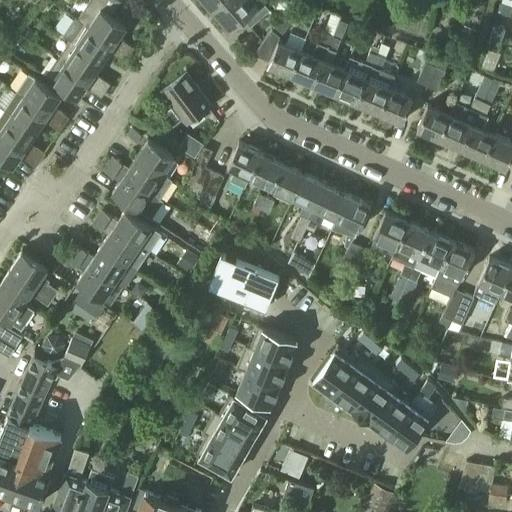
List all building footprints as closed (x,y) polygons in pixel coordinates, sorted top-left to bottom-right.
[(81,20),(80,21),(114,43),(120,47),(129,53),(134,46),(119,36),(126,25),(118,20),(128,5),(119,0),(88,0),(77,18),(81,20)] [(207,0),(215,8),(224,0),(207,0)] [(257,4),(254,0),(224,0),(215,8),(232,28),(244,17),(253,26),(267,13),(258,3),(257,4)] [(510,13),(511,8),(511,4),(501,1),(498,9),(510,13)] [(280,35),(295,18),(285,11),(271,27),(280,35)] [(348,21),(340,18),(333,34),(341,38),(348,21)] [(103,60),(110,49),(114,43),(80,21),(69,39),(103,60)] [(491,31),(503,36),(506,27),(493,23),(491,31)] [(28,24),(23,31),(32,38),(37,31),(28,24)] [(464,24),(458,44),(473,48),(479,29),(464,24)] [(300,49),(305,37),(290,30),(285,42),(278,39),(268,62),(291,72),(301,49),(300,49)] [(291,72),(314,81),(323,58),(328,46),(333,34),(325,31),(321,41),(318,40),(312,53),(301,49),(291,72)] [(503,36),(491,31),(488,40),(500,44),(503,36)] [(336,49),(341,38),(333,34),(328,46),(336,49)] [(58,57),(91,78),(96,71),(103,60),(69,39),(58,57)] [(382,42),(377,53),(386,56),(390,45),(382,42)] [(120,47),(116,53),(125,59),(129,53),(120,47)] [(350,55),(345,68),(336,91),(358,100),(367,77),(373,64),(377,53),(370,50),(365,61),(350,55)] [(377,53),(373,64),(367,77),(358,100),(379,109),(389,86),(395,73),(381,68),(386,56),(377,53)] [(97,82),(91,78),(58,57),(46,76),(79,97),(86,85),(102,95),(106,88),(97,82)] [(331,62),(323,58),(314,81),(336,91),(345,68),(331,62)] [(436,64),(426,60),(417,80),(428,84),(436,64)] [(436,64),(428,84),(437,88),(445,69),(436,64)] [(29,71),(16,89),(49,111),(61,92),(29,71)] [(186,71),(163,88),(187,121),(210,104),(186,71)] [(97,82),(106,88),(111,81),(101,75),(97,82)] [(481,84),(476,96),(483,99),(488,87),(481,84)] [(402,119),(412,96),(389,86),(379,109),(402,119)] [(488,87),(483,99),(491,103),(497,90),(489,86),(489,87),(488,87)] [(16,90),(4,107),(37,129),(49,111),(16,89),(16,90)] [(462,146),(483,99),(476,96),(471,107),(456,100),(450,112),(451,113),(440,136),(462,146)] [(484,156),(495,133),(483,127),(488,115),(486,114),(491,103),(483,99),(462,146),(484,156)] [(440,136),(451,113),(450,112),(427,102),(417,126),(440,136)] [(4,107),(0,113),(0,130),(25,147),(25,146),(30,140),(37,129),(4,107)] [(60,108),(56,115),(65,121),(69,115),(60,108)] [(65,121),(56,115),(55,116),(51,122),(60,128),(65,121)] [(138,139),(139,140),(144,131),(135,125),(129,133),(138,139)] [(0,130),(0,156),(13,165),(20,154),(36,164),(41,157),(32,151),(25,147),(0,130)] [(507,166),(511,154),(511,140),(495,133),(484,156),(507,166)] [(203,143),(189,135),(180,149),(194,158),(203,143)] [(141,155),(166,172),(171,174),(179,162),(174,159),(178,153),(152,137),(147,145),(141,155)] [(239,140),(227,164),(235,168),(231,178),(246,185),(251,175),(262,151),(239,140)] [(32,151),(41,157),(45,151),(36,144),(32,151)] [(205,165),(213,149),(204,144),(188,176),(198,181),(205,165)] [(262,151),(251,175),(272,186),(284,161),(262,151)] [(125,161),(116,155),(110,163),(120,168),(125,161)] [(128,174),(161,194),(172,178),(169,177),(171,174),(166,172),(141,155),(133,166),(128,174)] [(284,161),(272,186),(294,196),(305,171),(284,161)] [(110,163),(105,171),(114,177),(120,168),(110,163)] [(195,194),(202,197),(206,189),(215,170),(205,165),(198,181),(188,176),(181,191),(193,200),(195,194)] [(206,189),(215,194),(225,174),(215,170),(206,189)] [(302,214),(291,236),(300,240),(306,226),(311,217),(317,205),(328,182),(305,171),(294,196),(304,201),(299,213),(302,214)] [(128,174),(116,192),(152,215),(163,199),(159,197),(161,194),(128,174)] [(311,217),(306,226),(314,230),(319,219),(321,221),(333,226),(349,192),(328,182),(317,205),(311,217)] [(259,192),(254,203),(255,204),(262,207),(267,195),(259,192)] [(333,226),(332,227),(346,232),(345,244),(348,245),(351,239),(357,234),(371,203),(349,192),(333,226)] [(267,195),(262,207),(270,211),(275,199),(267,195)] [(255,204),(252,211),(259,214),(262,207),(255,204)] [(102,207),(98,212),(118,226),(142,242),(150,248),(162,231),(154,225),(154,224),(130,208),(121,221),(102,207)] [(374,238),(371,245),(393,255),(399,242),(409,219),(387,209),(376,232),(374,237),(374,238)] [(102,229),(103,228),(111,235),(105,244),(130,260),(138,266),(150,248),(142,242),(118,226),(98,212),(92,222),(102,229)] [(406,263),(391,296),(399,300),(404,290),(410,277),(421,252),(431,228),(409,219),(399,242),(393,255),(392,256),(406,263)] [(421,252),(410,277),(417,280),(422,268),(436,274),(437,275),(443,262),(454,239),(431,228),(421,252)] [(209,230),(205,236),(210,239),(214,233),(209,230)] [(348,245),(342,259),(352,264),(361,244),(351,239),(348,245)] [(437,275),(432,285),(451,294),(443,314),(453,319),(466,291),(456,286),(465,272),(476,248),(454,239),(443,262),(437,275)] [(138,266),(130,260),(105,244),(97,256),(78,243),(74,248),(93,261),(124,282),(126,284),(138,266)] [(361,244),(352,264),(361,267),(370,248),(361,244)] [(25,247),(13,266),(38,283),(44,287),(55,294),(58,288),(48,281),(50,279),(43,274),(50,264),(25,247)] [(187,247),(177,262),(190,271),(200,256),(187,247)] [(79,264),(88,270),(80,281),(111,302),(124,282),(93,261),(74,248),(68,257),(78,265),(79,264)] [(295,251),(289,261),(299,267),(305,257),(295,251)] [(224,254),(211,284),(257,303),(253,312),(265,316),(273,296),(281,277),(224,254)] [(480,279),(474,291),(497,301),(503,289),(511,267),(511,264),(490,255),(480,279)] [(38,283),(13,266),(0,285),(25,301),(38,283)] [(511,267),(503,289),(511,293),(511,267)] [(0,285),(0,284),(0,311),(23,327),(35,309),(25,302),(25,301),(0,285)] [(48,303),(55,294),(44,287),(38,296),(48,303)] [(70,307),(98,320),(107,302),(79,288),(70,307)] [(404,290),(399,300),(407,303),(411,293),(404,290)] [(466,291),(453,319),(462,323),(475,295),(466,291)] [(152,333),(167,313),(154,304),(139,324),(152,333)] [(0,348),(10,355),(23,334),(0,319),(0,348)] [(259,323),(250,344),(289,360),(297,339),(259,323)] [(231,324),(226,335),(233,338),(238,327),(231,324)] [(159,365),(174,341),(156,330),(141,354),(159,365)] [(364,330),(358,336),(368,343),(373,337),(364,330)] [(226,335),(220,346),(228,349),(233,338),(226,335)] [(82,364),(91,344),(73,336),(63,356),(82,364)] [(373,337),(368,343),(377,351),(382,345),(373,337)] [(511,342),(502,340),(499,354),(511,356),(511,359),(511,358),(511,342)] [(246,342),(236,366),(245,369),(279,383),(289,360),(250,344),(246,342)] [(338,344),(313,378),(332,391),(356,357),(338,344)] [(356,357),(332,391),(351,405),(378,367),(359,353),(356,357)] [(31,424),(32,422),(57,365),(34,355),(8,415),(31,424)] [(401,356),(396,362),(405,370),(411,363),(401,356)] [(220,357),(215,368),(222,372),(227,361),(220,357)] [(411,363),(405,370),(415,377),(420,371),(411,363)] [(440,364),(436,377),(449,380),(452,368),(440,364)] [(378,367),(351,405),(370,419),(392,389),(398,381),(378,367)] [(245,369),(237,390),(270,404),(279,383),(245,369)] [(427,393),(434,383),(427,378),(420,387),(427,393)] [(209,381),(204,392),(211,395),(216,385),(209,381)] [(392,389),(370,419),(389,432),(410,403),(392,389)] [(230,391),(219,411),(255,432),(266,412),(230,391)] [(502,405),(505,406),(511,406),(511,396),(503,395),(502,405)] [(94,396),(88,405),(94,409),(100,401),(94,396)] [(195,398),(190,409),(197,412),(203,401),(195,398)] [(410,403),(389,432),(407,446),(429,416),(410,403)] [(511,406),(505,406),(503,416),(511,417),(511,426),(509,441),(511,441),(511,406)] [(215,409),(203,430),(207,433),(243,453),(255,432),(219,411),(215,409)] [(8,415),(3,428),(0,435),(0,449),(19,456),(31,424),(8,415)] [(468,434),(471,428),(462,417),(446,439),(455,441),(462,439),(468,434)] [(185,420),(180,430),(187,434),(192,423),(185,420)] [(22,457),(9,492),(39,504),(59,451),(56,450),(62,433),(36,424),(32,422),(31,424),(19,456),(22,457)] [(207,433),(195,452),(232,473),(243,453),(207,433)] [(52,508),(62,511),(100,511),(103,506),(94,503),(96,498),(82,493),(88,478),(80,476),(89,450),(76,445),(67,471),(66,470),(52,508)] [(0,488),(9,492),(22,457),(19,456),(0,449),(0,488)] [(467,460),(460,485),(490,490),(492,480),(495,465),(467,460)] [(169,462),(163,477),(180,484),(186,469),(169,462)] [(125,511),(132,494),(131,494),(139,474),(128,470),(120,490),(111,487),(115,474),(92,466),(88,478),(82,493),(96,498),(94,503),(103,506),(100,511),(125,511)] [(308,508),(314,485),(289,478),(282,501),(308,508)] [(492,480),(490,490),(507,493),(509,484),(492,480)] [(382,511),(394,491),(375,481),(362,506),(374,511),(382,511)] [(146,489),(137,511),(169,511),(176,494),(167,491),(166,496),(146,489)] [(506,503),(507,493),(490,490),(489,500),(506,503)] [(176,494),(169,511),(201,511),(202,509),(180,501),(177,500),(178,496),(176,494)]
